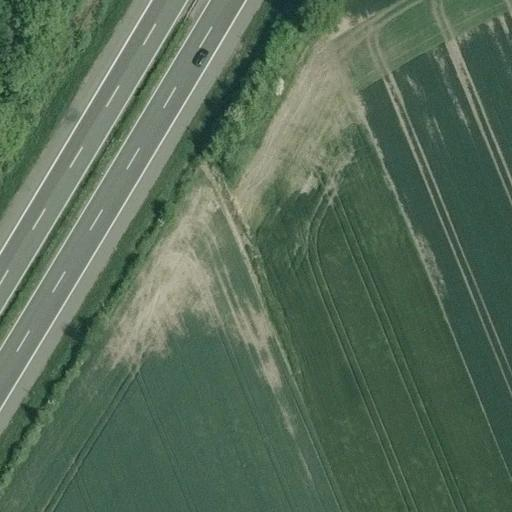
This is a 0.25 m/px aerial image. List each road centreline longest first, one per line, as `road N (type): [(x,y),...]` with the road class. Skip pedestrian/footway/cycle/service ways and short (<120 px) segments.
road 1 (motorway): [(0,380),(226,0)]
road 2 (motorway): [(148,0),(0,249)]
